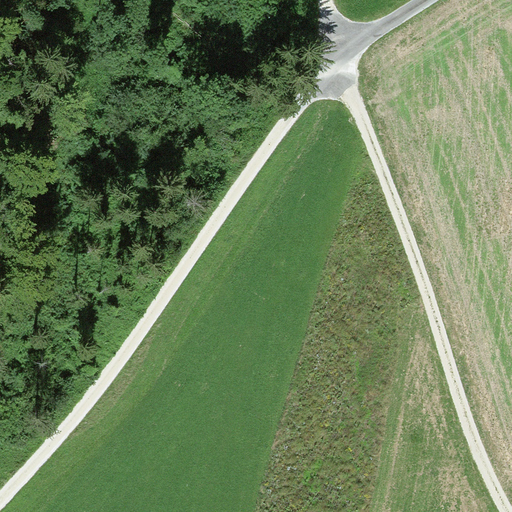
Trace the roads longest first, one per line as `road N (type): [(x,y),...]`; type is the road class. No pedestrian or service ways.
road 1 (track): [(334,56),(170,289),(0,503)]
road 2 (track): [(509,511),(473,436),(421,272),(334,56)]
